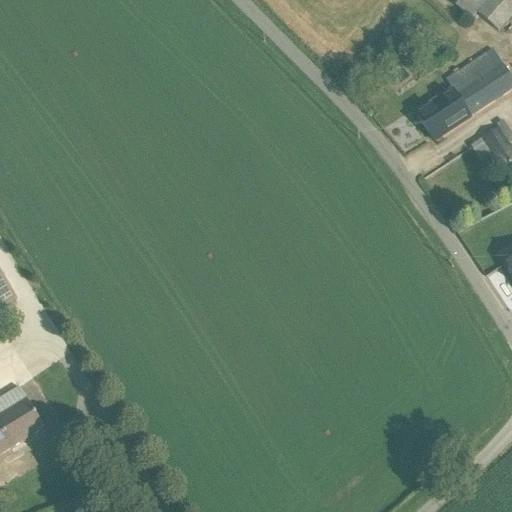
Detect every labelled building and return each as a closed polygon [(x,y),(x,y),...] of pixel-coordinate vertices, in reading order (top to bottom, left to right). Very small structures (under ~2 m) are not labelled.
[(476,15),(498,34),(511,15),(511,0),(459,0),(454,7),(470,20),(476,15)] [(511,90),(511,82),(492,50),(444,80),(451,91),(414,115),(432,143),(434,142),(511,90)] [(511,143),(511,138),(502,122),(495,126),(497,129),(469,147),(479,163),(489,157),(499,172),(511,163),(511,150),(509,145),(511,143)] [(511,261),(503,267),(511,281),(511,261)] [(17,304),(0,276),(0,315),(17,305),(17,304)] [(0,459),(44,433),(18,390),(0,400),(0,459)]
